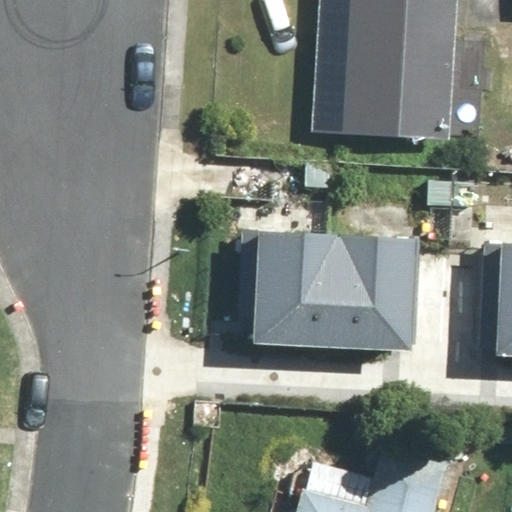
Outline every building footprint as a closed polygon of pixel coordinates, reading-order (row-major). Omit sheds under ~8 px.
[(443,0),(334,0),(328,140),(474,146),(479,46),(441,44),(443,0)] [(511,104),(487,103),(484,143),(511,145),(511,104)] [(249,227),(245,334),(405,339),(409,233),(249,227)] [(511,237),(484,236),(480,343),(511,344),(511,237)] [(290,486),(282,511),(422,511),(437,461),(371,443),(354,504),(290,486)]
